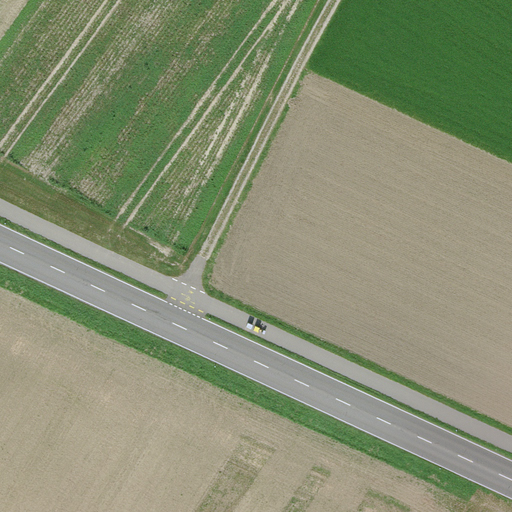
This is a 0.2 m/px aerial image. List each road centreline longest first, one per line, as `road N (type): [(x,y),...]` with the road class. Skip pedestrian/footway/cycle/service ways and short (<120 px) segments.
road 1 (primary): [(0,242),(511,480)]
road 2 (track): [(340,0),(175,325)]
